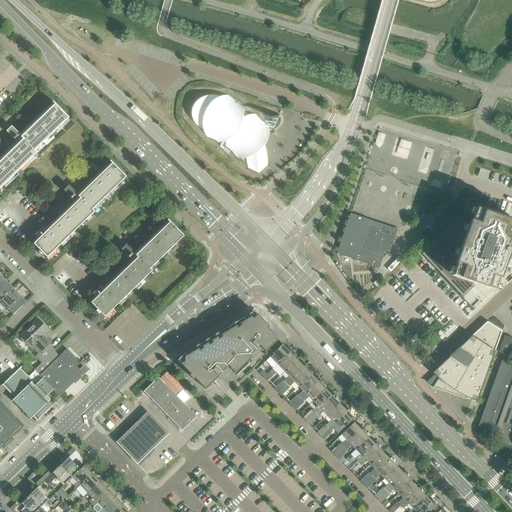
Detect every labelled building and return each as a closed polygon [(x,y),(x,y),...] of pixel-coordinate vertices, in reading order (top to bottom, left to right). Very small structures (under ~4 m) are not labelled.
[(376,25),(374,32),(387,36),(389,28),(388,28),(376,25)] [(262,138),(266,126),(268,126),(268,125),(260,120),(255,114),(254,115),(255,116),(251,118),(239,107),(238,103),(240,103),(240,102),(235,100),(230,96),(229,96),(228,96),(227,97),(221,97),(219,96),(218,97),(215,96),(212,96),(209,96),(207,97),(204,98),(201,99),(199,101),(197,103),(196,105),(194,107),(194,110),(193,112),(193,115),(194,117),(195,120),(196,122),(196,123),(200,129),(205,130),(207,136),(207,137),(214,140),(219,143),(219,142),(219,141),(220,140),(228,144),(228,146),(225,145),(225,146),(226,147),(232,151),(237,158),(238,158),(238,157),(237,156),(241,157),(248,164),(249,167),(248,167),(248,168),(258,173),(259,173),(268,165),(267,164),(266,164),(258,147),(262,138)] [(0,189),(37,153),(35,151),(69,118),(55,104),(21,137),(11,127),(6,132),(18,145),(0,162),(0,189)] [(94,212),(92,210),(126,177),(112,163),(78,196),(68,186),(63,191),(75,204),(33,245),(47,259),(94,212)] [(468,210),(422,254),(463,297),(474,286),(473,285),(474,283),(479,285),(478,285),(494,291),(499,278),(500,279),(506,262),(507,262),(511,258),(511,221),(476,209),(475,213),(468,210)] [(389,253),(397,229),(350,214),(336,254),(379,268),(384,252),(389,253)] [(152,271),(150,269),(184,236),(171,222),(137,255),(127,245),(121,250),(133,262),(91,303),(105,317),(152,271)] [(0,300),(12,289),(4,280),(0,283),(0,300)] [(15,303),(21,297),(12,289),(0,300),(0,302),(8,310),(9,308),(11,310),(16,304),(15,303)] [(235,374),(262,348),(265,352),(278,339),(268,328),(269,327),(254,311),(223,330),(216,337),(215,335),(195,347),(188,354),(186,352),(177,360),(205,389),(216,379),(218,377),(219,379),(230,368),(235,374)] [(36,357),(41,362),(53,350),(48,345),(50,343),(45,338),(44,339),(42,337),(48,330),(38,319),(21,336),(22,337),(21,338),(21,340),(24,343),(27,346),(29,346),(30,345),(39,354),(36,357)] [(477,402),(501,334),(502,331),(494,326),(487,322),(432,373),(438,379),(433,387),(466,399),(467,398),(471,400),(477,402)] [(440,331),(436,334),(437,335),(442,340),(446,336),(445,335),(440,331)] [(511,361),(506,359),(507,356),(508,356),(511,344),(511,338),(504,336),(498,352),(505,355),(503,358),(502,359),(478,428),(494,434),(495,431),(499,432),(495,442),(511,447),(511,446),(511,361)] [(271,370),(291,351),(289,348),(288,349),(286,349),(282,345),(269,357),(274,362),(269,367),(271,370)] [(35,370),(54,389),(60,396),(87,370),(67,349),(59,357),(54,351),(43,362),(35,370)] [(284,372),(296,360),(292,356),(292,354),(293,353),(291,351),(271,370),(274,373),(280,368),(284,372)] [(286,385),(306,366),(304,364),(303,364),(300,364),(296,360),(284,372),(288,377),(283,382),(286,385)] [(298,387),(311,375),(307,371),(307,368),(306,366),(286,385),(288,388),(294,382),(298,387)] [(47,396),(54,389),(35,370),(29,377),(19,368),(2,385),(15,398),(12,401),(31,419),(33,417),(37,421),(54,404),(47,396)] [(300,399),(320,380),(318,378),(317,379),(315,379),(311,375),(298,387),(303,392),(298,397),(300,399)] [(196,418),(158,378),(143,392),(182,431),(196,418)] [(312,402),(325,389),(321,385),(321,383),(322,382),(320,380),(300,399),(303,402),(308,397),(312,402)] [(314,414),(334,395),(332,393),(331,393),(329,393),(325,389),(312,402),(317,406),(312,411),(314,414)] [(327,416),(339,404),(335,400),(335,398),(336,397),(334,395),(314,414),(317,417),(323,412),(327,416)] [(12,440),(11,439),(22,427),(0,404),(0,448),(2,447),(4,448),(12,440)] [(328,429),(348,410),(346,407),(345,408),(343,408),(339,404),(327,416),(331,421),(326,426),(328,429)] [(148,410),(115,440),(136,462),(169,432),(148,410)] [(341,431),(353,419),(349,415),(349,412),(350,412),(348,410),(328,429),(331,432),(337,427),(341,431)] [(343,448),(363,428),(361,426),(360,427),(357,427),(353,424),(341,435),(345,440),(340,445),(343,448)] [(355,450),(367,438),(364,435),(364,431),(365,431),(363,428),(343,448),(346,450),(351,445),(355,450)] [(357,462),(377,443),(375,441),(374,442),(371,442),(367,438),(355,450),(360,455),(355,460),(357,462)] [(369,465),(382,453),(378,449),(378,446),(379,445),(377,443),(357,462),(360,465),(365,460),(369,465)] [(69,457),(75,451),(72,448),(66,454),(69,457)] [(372,477),(391,458),(389,456),(388,457),(386,457),(382,453),(369,465),(374,469),(369,474),(372,477)] [(80,469),(68,457),(66,460),(64,460),(63,461),(63,462),(60,465),(72,477),(80,469)] [(384,479),(396,468),(392,464),(392,461),(393,460),(391,458),(372,477),(374,480),(379,475),(384,479)] [(72,477),(60,465),(57,468),(56,467),(55,469),(54,471),(52,473),(64,485),(72,477)] [(76,489),(92,474),(90,472),(90,471),(88,468),(87,469),(84,466),(80,469),(72,477),(77,482),(73,486),(76,489)] [(386,492),(406,472),(404,470),(402,471),(400,471),(396,468),(384,479),(388,484),(383,489),(386,492)] [(44,481),(50,475),(47,472),(41,478),(44,481)] [(398,494),(411,482),(407,478),(407,475),(408,475),(406,472),(386,492),(389,494),(394,490),(398,494)] [(87,493),(99,482),(98,480),(98,479),(96,476),(95,477),(92,474),(76,489),(79,492),(83,488),(87,493)] [(38,487),(44,481),(41,478),(35,484),(38,487)] [(91,504),(107,489),(105,488),(105,486),(103,484),(102,485),(99,482),(87,493),(92,498),(89,502),(91,504)] [(400,506),(420,487),(418,485),(417,486),(414,486),(411,482),(398,494),(402,498),(397,503),(400,506)] [(412,509),(425,497),(421,493),(421,490),(422,489),(420,487),(400,506),(403,509),(408,504),(412,509)] [(48,500),(36,488),(34,491),(32,490),(30,492),(31,493),(29,496),(41,508),(48,500)] [(102,509),(114,497),(112,495),(113,494),(110,492),(109,492),(107,489),(91,504),(94,507),(94,509),(96,511),(99,511),(102,509)] [(41,508),(29,496),(25,499),(25,498),(23,500),(22,501),(20,504),(28,511),(36,511),(40,508),(41,508)] [(114,511),(122,505),(120,503),(120,502),(118,500),(117,500),(114,497),(102,509),(105,511),(114,511)] [(423,511),(434,502),(432,499),(431,501),(428,500),(425,497),(412,509),(415,511),(423,511)] [(12,511),(19,505),(16,502),(10,509),(12,511)] [(437,511),(439,511),(435,507),(436,504),(434,502),(423,511),(437,511)]
